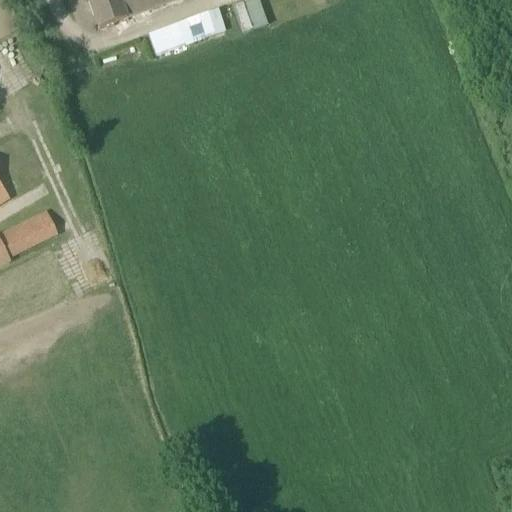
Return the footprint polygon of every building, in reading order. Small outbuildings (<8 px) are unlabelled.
[(87,0),(98,30),(125,20),(177,0),(87,0)] [(261,0),(251,0),(235,4),(242,34),(267,28),(261,0)] [(225,33),(217,11),(148,37),(156,59),(225,33)] [(0,143),(25,183),(39,174),(14,134),(0,143)] [(45,212),(0,234),(0,269),(9,265),(8,261),(57,237),(45,212)] [(58,256),(0,279),(0,332),(77,302),(58,256)]
